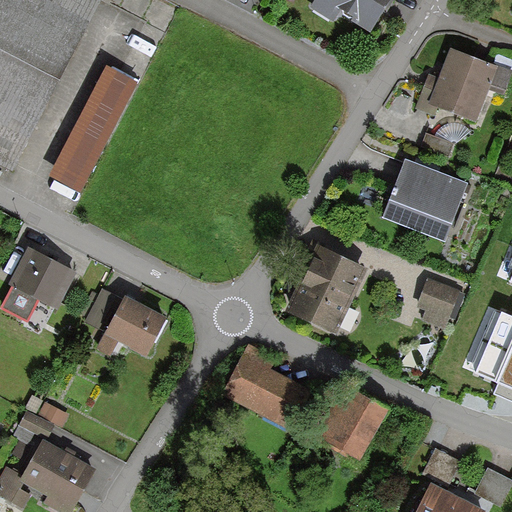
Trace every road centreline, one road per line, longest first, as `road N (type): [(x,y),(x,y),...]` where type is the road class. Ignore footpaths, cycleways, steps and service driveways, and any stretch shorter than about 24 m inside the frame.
road 1 (residential): [(234,316),(373,386),(511,436)]
road 2 (residential): [(234,316),(374,91)]
road 3 (residential): [(0,194),(234,316)]
road 4 (residential): [(102,511),(234,316)]
road 5 (residential): [(374,91),(199,0)]
